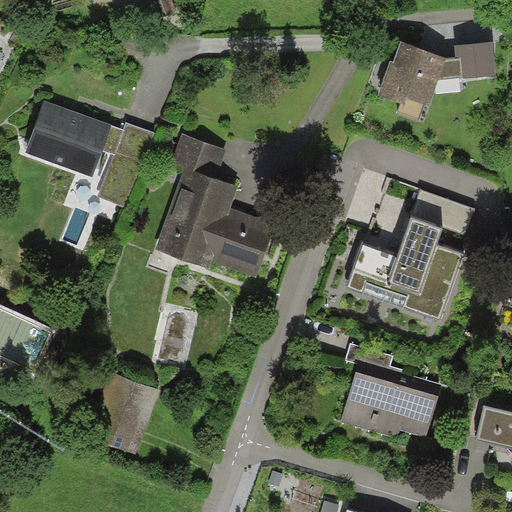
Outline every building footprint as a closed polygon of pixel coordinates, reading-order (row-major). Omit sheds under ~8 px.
[(446,58),(401,41),(393,62),(391,61),(378,95),(404,104),(407,98),(429,106),(439,78),(463,78),(461,57),(456,57),(446,58)] [(455,44),(456,57),(461,57),(463,78),(495,76),(493,41),(455,44)] [(113,126),(44,101),(25,152),(93,177),(104,149),(113,126)] [(155,131),(127,122),(123,130),(112,127),(113,126),(104,149),(115,154),(98,196),(125,207),(155,131)] [(182,133),(170,163),(185,168),(215,180),(227,149),(182,133)] [(215,180),(185,168),(155,248),(210,268),(213,260),(257,277),(277,224),(230,206),(237,187),(215,180)] [(465,234),(474,208),(420,189),(409,220),(411,220),(398,256),(362,243),(346,289),(439,322),(463,256),(436,246),(443,227),(465,234)] [(58,332),(0,304),(0,357),(37,375),(58,332)] [(393,355),(350,343),(345,359),(388,371),(393,355)] [(439,396),(356,372),(341,421),(397,438),(400,429),(427,437),(439,396)] [(161,391),(111,373),(88,438),(138,455),(161,391)] [(511,411),(484,405),(476,439),(511,447),(511,411)] [(336,511),(339,504),(324,500),(319,511),(336,511)]
